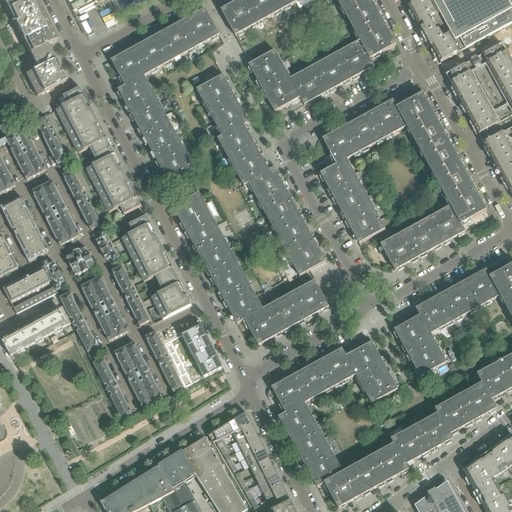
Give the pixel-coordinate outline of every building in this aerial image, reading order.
[(18,31),(46,17),(37,0),(26,0),(24,1),(23,0),(7,0),(3,2),(7,11),(10,10),(12,14),(10,15),(14,23),(18,31)] [(258,24),(244,0),(241,0),(221,11),(235,37),(258,24)] [(282,11),(276,0),(244,0),(258,24),(282,11)] [(302,0),(276,0),(282,11),(302,0)] [(370,1),(370,0),(336,0),(344,15),(370,1)] [(425,0),(404,0),(406,3),(408,1),(411,6),(408,7),(409,9),(425,0)] [(462,52),(447,24),(433,0),(425,0),(409,9),(418,25),(421,24),(423,28),(420,29),(430,47),(431,47),(440,63),(462,52)] [(511,0),(433,0),(447,24),(462,52),(511,23),(511,0)] [(383,23),(378,15),(370,1),(344,15),(357,38),(383,23)] [(219,36),(205,10),(181,23),(195,50),(219,36)] [(57,40),(46,17),(18,31),(33,61),(50,53),(46,45),(57,40)] [(195,50),(181,23),(158,36),(172,62),(195,50)] [(396,47),(390,36),(383,23),(357,38),(360,42),(370,61),(396,47)] [(172,62),(158,36),(135,49),(149,75),(172,62)] [(374,68),(370,61),(360,42),(337,55),(351,81),(374,68)] [(511,63),(502,45),(446,76),(481,140),(511,196),(511,63)] [(149,75),(135,49),(111,62),(125,87),(126,88),(139,80),(144,77),(149,75)] [(287,75),(282,66),(275,52),(249,66),(261,89),(287,75)] [(65,83),(58,70),(50,53),(33,61),(37,69),(26,74),(37,97),(65,83)] [(351,81),(337,55),(313,68),(328,94),(351,81)] [(313,68),(290,80),(290,81),(292,85),(300,99),(304,107),(328,94),(313,68)] [(300,99),(292,85),(290,81),(290,80),(287,75),(261,89),(275,113),(300,99)] [(157,100),(151,90),(144,77),(139,80),(126,88),(125,87),(118,91),(131,115),(157,100)] [(236,101),(230,90),(223,77),(197,91),(205,105),(210,115),(236,101)] [(95,118),(90,109),(80,89),(63,98),(67,105),(56,111),(67,133),(95,118)] [(435,119),(429,108),(422,95),(397,109),(404,122),(407,127),(407,128),(409,133),(435,119)] [(170,124),(165,115),(157,100),(131,115),(144,138),(170,124)] [(249,124),(244,115),(236,101),(210,115),(222,138),(223,138),(244,126),(249,124)] [(407,127),(404,122),(397,109),(393,102),(369,114),(384,140),(407,128),(407,127)] [(384,140),(369,114),(346,127),(361,153),(384,140)] [(54,133),(46,118),(30,127),(32,131),(39,128),(41,133),(44,138),(54,133)] [(111,148),(106,139),(95,118),(67,133),(79,155),(90,149),(94,157),(111,148)] [(448,142),(443,132),(435,119),(409,133),(422,156),(448,142)] [(157,162),(183,148),(170,124),(144,138),(157,162)] [(256,149),(252,141),(244,126),(223,138),(222,138),(218,140),(230,163),(256,149)] [(29,139),(27,134),(32,131),(30,127),(15,135),(22,150),(33,145),(32,144),(30,138),(29,139)] [(361,153),(346,127),(322,140),(337,166),(346,161),(361,153)] [(61,147),(54,133),(44,138),(51,152),(61,147)] [(1,160),(0,157),(0,147),(8,144),(10,148),(10,149),(13,154),(13,155),(22,150),(15,135),(0,142),(0,161),(1,160)] [(461,165),(455,155),(448,142),(422,156),(435,179),(461,165)] [(39,158),(33,145),(22,150),(29,164),(39,158)] [(68,161),(61,147),(51,152),(55,160),(58,166),(68,161)] [(126,177),(119,165),(111,148),(94,157),(97,164),(87,170),(98,192),(126,177)] [(195,171),(190,162),(183,148),(157,162),(169,185),(195,171)] [(269,173),(269,172),(264,163),(256,149),(230,163),(244,188),(248,185),(269,173)] [(29,164),(22,150),(13,155),(20,168),(29,164)] [(46,172),(44,166),(43,166),(39,158),(29,164),(36,177),(46,172)] [(0,178),(8,174),(1,160),(0,161),(0,178)] [(360,185),(353,172),(346,161),(337,166),(320,175),(334,199),(360,185)] [(36,177),(29,164),(20,168),(24,176),(27,182),(36,177)] [(473,188),(468,179),(461,165),(435,179),(447,202),(473,188)] [(287,193),(281,183),(274,169),(269,172),(269,173),(248,185),(256,199),(253,200),(257,207),(260,206),(261,207),(287,193)] [(80,186),(73,171),(63,176),(66,182),(70,191),(80,186)] [(15,188),(13,182),(12,182),(8,174),(0,178),(0,182),(5,193),(15,188)] [(141,207),(137,199),(126,177),(98,192),(109,214),(120,208),(124,216),(141,207)] [(59,196),(55,188),(52,182),(42,187),(49,201),(59,196)] [(372,207),(366,196),(360,185),(334,199),(346,222),(372,207)] [(87,199),(80,186),(70,191),(77,204),(87,199)] [(49,201),(42,187),(32,192),(35,198),(40,206),(49,201)] [(487,212),(482,203),(473,188),(447,202),(450,207),(461,226),(487,212)] [(300,216),(295,208),(287,193),(261,207),(274,231),(300,216)] [(212,218),(207,209),(199,194),(179,205),(173,208),(186,232),(212,218)] [(66,210),(59,196),(49,201),(56,215),(66,210)] [(28,213),(24,204),(21,198),(11,203),(18,217),(18,218),(28,213)] [(94,212),(87,199),(77,204),(84,217),(94,212)] [(56,215),(49,201),(40,206),(46,220),(56,215)] [(18,217),(11,203),(1,208),(8,222),(18,217)] [(372,207),(346,222),(359,245),(385,231),(372,207)] [(465,233),(461,226),(450,207),(427,220),(442,246),(465,233)] [(72,223),(66,210),(56,215),(63,228),(72,223)] [(101,226),(94,212),(84,217),(89,226),(88,226),(91,232),(101,226)] [(35,226),(28,213),(18,218),(25,231),(35,226)] [(63,228),(56,215),(46,220),(53,233),(63,228)] [(313,240),(307,230),(300,216),(274,231),(286,254),(313,240)] [(25,231),(18,218),(18,217),(8,222),(15,236),(25,231)] [(133,262),(161,248),(146,217),(129,226),(133,234),(118,241),(120,245),(124,243),(133,262)] [(224,241),(221,235),(212,218),(186,232),(198,255),(224,241)] [(442,246),(427,220),(404,233),(419,259),(442,246)] [(80,237),(77,232),(72,223),(63,228),(70,242),(80,237)] [(42,239),(35,226),(25,231),(32,244),(42,239)] [(70,242),(63,228),(53,233),(58,242),(57,242),(60,247),(70,242)] [(32,244),(25,231),(15,236),(22,249),(32,244)] [(111,247),(107,237),(104,233),(100,235),(101,237),(100,238),(100,239),(100,240),(97,242),(100,248),(99,248),(101,252),(111,247)] [(419,259),(404,233),(381,246),(395,272),(419,259)] [(49,253),(46,248),(42,239),(32,244),(39,258),(49,253)] [(325,263),(320,253),(313,240),(286,254),(299,278),(309,272),(310,272),(325,263)] [(237,265),(232,255),(224,241),(198,255),(212,279),(237,265)] [(11,256),(4,242),(0,243),(0,259),(1,261),(11,256)] [(39,258),(32,244),(22,249),(29,263),(29,264),(30,263),(39,258)] [(118,261),(111,247),(101,252),(103,255),(106,261),(110,260),(111,261),(112,261),(113,261),(114,262),(118,261)] [(176,277),(168,261),(161,248),(133,262),(144,284),(155,278),(159,286),(176,277)] [(82,260),(83,257),(88,254),(86,250),(83,249),(79,251),(72,254),(72,255),(75,261),(77,261),(79,264),(80,263),(79,261),(82,260)] [(94,265),(92,261),(89,254),(88,254),(83,257),(82,260),(79,261),(80,263),(82,262),(83,265),(87,266),(89,271),(93,269),(94,265)] [(79,264),(77,261),(75,261),(72,255),(68,257),(67,260),(69,264),(72,271),(73,271),(78,268),(79,266),(81,265),(80,263),(79,264)] [(18,269),(11,256),(1,261),(8,274),(18,269)] [(82,274),(88,271),(89,271),(87,266),(83,265),(82,262),(80,263),(81,265),(79,266),(78,268),(73,271),(74,275),(78,277),(78,276),(82,274)] [(59,273),(58,270),(57,270),(54,264),(51,266),(50,265),(48,264),(47,265),(47,263),(42,265),(44,269),(50,278),(59,273)] [(250,288),(245,278),(237,265),(212,279),(224,302),(250,288)] [(511,266),(489,279),(494,287),(500,297),(502,302),(511,296),(511,266)] [(128,281),(121,267),(112,272),(115,278),(119,286),(128,281)] [(52,283),(50,278),(44,269),(34,274),(41,289),(52,283)] [(494,287),(489,279),(485,271),(462,284),(477,310),(488,304),(500,297),(494,287)] [(64,283),(61,277),(59,273),(50,278),(52,283),(55,288),(56,292),(60,290),(59,288),(61,287),(61,286),(61,285),(64,283)] [(41,289),(34,274),(24,279),(31,294),(41,289)] [(191,307),(187,298),(176,277),(159,286),(162,293),(152,299),(156,307),(163,321),(191,307)] [(108,292),(103,283),(101,278),(91,283),(98,297),(108,292)] [(31,294),(24,279),(14,285),(21,299),(31,294)] [(133,289),(128,281),(119,286),(126,300),(136,295),(133,289)] [(329,308),(315,283),(314,282),(291,295),(305,321),(329,308)] [(98,297),(91,283),(81,288),(84,293),(88,302),(98,297)] [(477,310),(462,284),(439,297),(454,323),(477,310)] [(21,299),(14,285),(4,290),(4,289),(4,290),(11,303),(11,304),(21,299)] [(57,294),(56,292),(55,288),(49,291),(52,297),(57,294)] [(262,311),(256,299),(250,288),(224,302),(237,325),(244,321),(262,311)] [(114,305),(108,292),(98,297),(105,310),(114,305)] [(77,308),(72,299),(70,294),(60,299),(64,307),(67,313),(77,308)] [(142,307),(137,297),(136,295),(126,300),(133,312),(142,307)] [(305,321),(291,295),(268,308),(283,334),(305,321)] [(511,296),(502,302),(511,319),(511,296)] [(105,310),(98,297),(88,302),(95,315),(105,310)] [(454,323),(439,297),(416,310),(420,317),(421,317),(431,335),(454,323)] [(121,319),(114,305),(105,310),(112,323),(121,319)] [(72,324),(67,313),(64,307),(59,309),(39,320),(49,337),(68,326),(72,324)] [(150,322),(142,307),(133,312),(137,322),(140,327),(150,322)] [(84,322),(77,308),(67,313),(72,324),(74,327),(84,322)] [(283,334),(268,308),(262,311),(244,321),(258,347),(283,334)] [(112,323),(105,310),(95,315),(102,328),(112,323)] [(433,340),(432,337),(431,335),(421,317),(420,317),(394,331),(407,355),(433,340)] [(129,333),(126,327),(126,328),(121,319),(112,323),(119,338),(129,333)] [(49,337),(39,320),(20,330),(30,347),(49,337)] [(90,335),(84,322),(74,327),(80,340),(90,335)] [(119,338),(112,323),(102,328),(106,337),(106,338),(109,343),(119,338)] [(201,326),(181,336),(187,347),(206,337),(201,326)] [(30,347),(20,330),(1,341),(11,358),(30,347)] [(163,347),(157,337),(155,333),(145,338),(148,344),(153,352),(163,347)] [(98,349),(95,343),(90,335),(80,340),(88,354),(98,349)] [(206,337),(187,347),(192,358),(212,348),(206,337)] [(446,364),(441,355),(437,348),(433,340),(407,355),(420,378),(446,364)] [(141,358),(137,349),(134,344),(124,349),(132,363),(141,358)] [(384,367),(379,358),(371,344),(346,358),(345,358),(350,367),(356,377),(358,381),(384,367)] [(170,361),(163,347),(153,352),(160,366),(170,361)] [(212,348),(192,358),(198,368),(217,358),(212,348)] [(132,363),(124,349),(114,354),(117,359),(122,368),(132,363)] [(356,377),(350,367),(345,358),(346,358),(342,350),(319,363),(333,389),(356,377)] [(511,356),(503,362),(501,358),(498,359),(491,363),(493,367),(477,376),(482,385),(492,402),(505,394),(508,399),(510,398),(511,397),(511,356)] [(148,372),(141,358),(132,363),(138,376),(148,372)] [(217,358),(198,368),(203,379),(223,369),(217,358)] [(110,374),(106,365),(103,359),(93,364),(101,379),(110,374)] [(176,375),(170,361),(160,366),(166,380),(176,375)] [(138,376),(132,363),(122,368),(129,381),(138,376)] [(333,389),(319,363),(295,376),(309,402),(333,389)] [(397,391),(392,382),(384,367),(358,381),(371,405),(387,397),(397,391)] [(155,385),(148,372),(138,376),(145,390),(155,385)] [(117,387),(110,374),(101,379),(107,392),(117,387)] [(184,389),(176,375),(166,380),(171,388),(174,394),(184,389)] [(145,390),(138,376),(129,381),(135,395),(145,390)] [(309,402),(295,376),(272,389),(270,390),(269,392),(268,395),(268,397),(269,400),(276,396),(286,414),(286,415),(305,405),(309,402)] [(162,400),(160,394),(159,394),(155,385),(145,390),(152,405),(162,400)] [(497,411),(492,402),(482,385),(459,397),(473,423),(497,411)] [(124,401),(117,387),(107,392),(114,406),(124,401)] [(152,405),(145,390),(135,395),(140,404),(143,410),(152,405)] [(473,423),(459,397),(435,411),(438,415),(450,436),(473,423)] [(132,415),(129,410),(124,401),(114,406),(121,420),(131,415),(132,415)] [(317,428),(312,419),(305,405),(286,415),(286,414),(278,418),(291,442),(317,428)] [(252,425),(247,416),(244,416),(244,415),(228,425),(233,435),(252,425)] [(450,436),(438,415),(415,428),(429,454),(453,441),(450,436)] [(233,435),(228,425),(211,436),(216,443),(233,435)] [(237,443),(256,434),(252,425),(233,435),(237,443)] [(330,451),(325,442),(317,428),(291,442),(304,465),(330,451)] [(429,454),(415,428),(391,441),(394,446),(394,445),(406,467),(429,454)] [(241,452),(260,442),(256,434),(237,443),(241,452)] [(511,436),(485,455),(493,466),(500,476),(508,470),(507,469),(511,465),(511,464),(503,453),(508,450),(511,455),(511,436)] [(231,484),(229,481),(230,481),(229,480),(227,477),(227,476),(225,473),(224,472),(222,469),(223,468),(222,468),(220,465),(220,464),(220,463),(219,464),(218,460),(217,459),(217,460),(215,456),(215,455),(205,439),(181,454),(196,478),(197,479),(199,482),(198,482),(199,483),(201,486),(202,487),(204,490),(204,491),(206,494),(207,495),(209,498),(209,499),(210,499),(212,502),(211,502),(212,503),(214,506),(214,507),(215,507),(217,510),(216,510),(217,511),(247,511),(241,502),(242,502),(241,501),(239,498),(239,497),(239,496),(238,497),(237,493),(236,492),(236,493),(234,489),(235,489),(234,488),(232,485),(232,484),(231,484)] [(245,460),(264,451),(260,442),(241,452),(245,460)] [(406,467),(394,445),(394,446),(371,458),(386,484),(409,472),(406,467)] [(511,455),(508,450),(503,453),(511,464),(511,465),(507,469),(508,470),(511,475),(511,455)] [(250,469),(269,459),(264,451),(245,460),(250,469)] [(343,474),(338,465),(330,451),(304,465),(317,489),(324,485),(324,484),(343,474)] [(190,482),(196,478),(181,454),(175,458),(160,467),(174,494),(161,501),(167,511),(177,511),(195,503),(185,484),(190,482)] [(500,476),(493,466),(485,455),(463,471),(478,499),(496,489),(491,481),(500,476)] [(386,484),(371,458),(348,471),(362,497),(386,484)] [(254,477),(273,468),(269,459),(250,469),(254,477)] [(152,511),(150,507),(161,501),(174,494),(160,467),(102,504),(107,511),(152,511)] [(258,486),(277,476),(273,468),(254,477),(258,486)] [(362,497),(348,471),(345,473),(343,474),(324,484),(324,485),(338,510),(362,497)] [(263,495),(282,485),(277,476),(258,486),(263,495)] [(462,511),(462,510),(452,492),(447,483),(414,507),(417,511),(462,511)] [(267,503),(286,494),(282,485),(263,495),(267,503)] [(508,511),(507,510),(510,509),(503,497),(501,498),(496,489),(478,499),(485,511),(508,511)] [(271,511),(290,502),(286,494),(267,503),(271,511)] [(200,511),(201,511),(196,502),(195,503),(177,511),(200,511)] [(295,511),(290,502),(271,511),(270,511),(295,511)]
